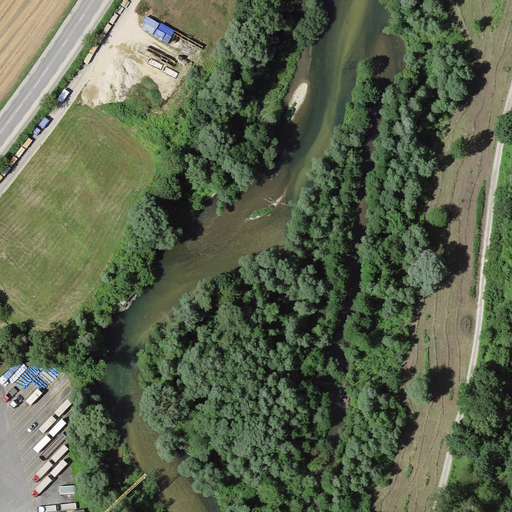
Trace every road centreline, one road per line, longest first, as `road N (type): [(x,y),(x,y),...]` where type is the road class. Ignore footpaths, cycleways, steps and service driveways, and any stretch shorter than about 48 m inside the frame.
road 1 (track): [(436,511),(471,365),(511,93)]
road 2 (primary): [(0,133),(91,0)]
